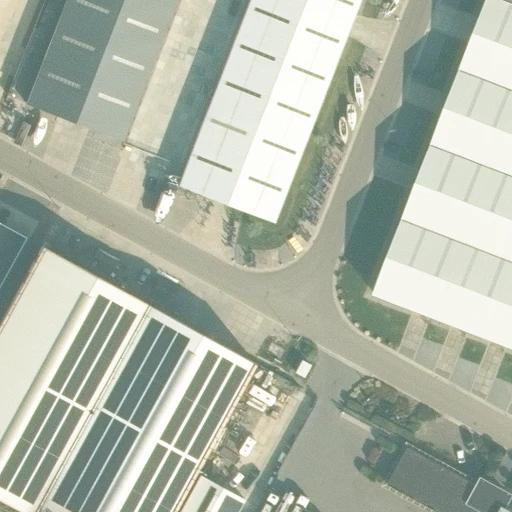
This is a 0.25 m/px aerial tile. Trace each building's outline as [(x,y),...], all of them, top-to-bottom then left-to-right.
[(176,0),(65,0),(26,103),(122,141),(176,0)] [(274,221),(359,0),(249,0),(178,184),(274,221)] [(511,345),(511,1),(508,0),(487,0),(374,293),(511,345)] [(0,284),(26,237),(0,222),(0,284)] [(172,511),(255,362),(42,245),(0,320),(0,497),(27,511),(172,511)] [(172,286),(158,278),(153,288),(167,295),(172,286)] [(304,376),(311,364),(302,359),(296,371),(304,376)] [(478,484),(408,446),(387,484),(439,511),(511,511),(511,509),(505,506),(509,499),(507,494),(499,489),(501,486),(493,482),(492,485),(484,481),(479,482),(478,484)] [(235,511),(244,498),(200,474),(178,511),(235,511)]
